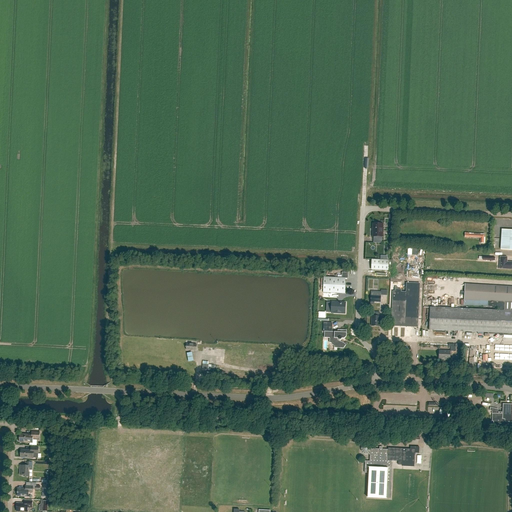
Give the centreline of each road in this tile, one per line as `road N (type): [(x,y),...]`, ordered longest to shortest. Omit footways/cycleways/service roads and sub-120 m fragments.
road 1 (unclassified): [(375,382),(278,398),(0,386)]
road 2 (residential): [(375,382),(374,357),(357,322),(364,210),(511,214)]
road 3 (unclassified): [(511,389),(375,382)]
